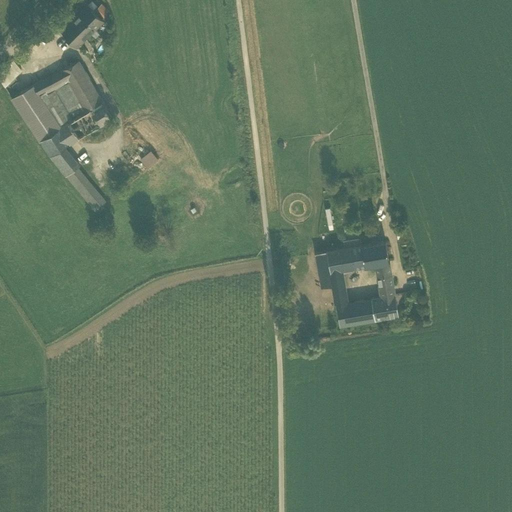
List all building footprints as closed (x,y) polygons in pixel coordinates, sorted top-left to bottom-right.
[(76,45),(77,46),(104,19),(88,4),(62,31),(63,33),(66,30),(78,42),(76,45)] [(66,30),(63,33),(76,45),(78,42),(66,30)] [(13,60),(0,74),(0,80),(5,88),(22,70),(13,60)] [(43,79),(40,81),(48,92),(69,80),(79,98),(77,99),(79,102),(81,101),(87,111),(102,101),(79,60),(44,80),(43,79)] [(40,81),(33,85),(41,97),(48,92),(40,81)] [(12,97),(51,155),(64,146),(68,144),(59,129),(62,127),(61,126),(41,97),(33,85),(12,97)] [(69,122),(79,137),(111,118),(102,101),(87,111),(69,122)] [(69,122),(61,126),(62,127),(59,129),(68,144),(79,137),(69,122)] [(51,155),(67,175),(78,167),(80,165),(64,146),(51,155)] [(148,168),(159,159),(151,149),(140,158),(148,168)] [(106,201),(78,167),(67,175),(95,210),(106,201)] [(330,207),(325,208),(330,228),(334,227),(330,207)] [(362,244),(365,265),(376,263),(389,261),(385,240),(362,244)] [(362,244),(327,250),(333,284),(335,291),(344,289),(341,269),(365,265),(362,244)] [(321,287),(333,284),(327,250),(315,253),(321,287)] [(376,263),(380,288),(393,286),(389,261),(376,263)] [(395,293),(393,286),(380,288),(382,296),(395,293)] [(347,302),(344,289),(335,291),(337,303),(347,302)] [(382,296),(371,297),(375,319),(398,315),(395,293),(382,296)] [(340,325),(375,319),(371,297),(347,302),(337,303),(340,325)]
